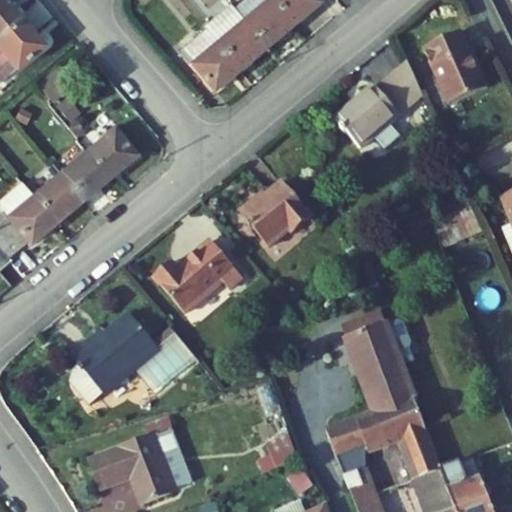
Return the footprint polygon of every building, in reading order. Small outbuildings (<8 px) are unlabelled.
[(0,0),(0,38),(19,22),(0,0)] [(270,0),(245,0),(234,10),(266,49),(293,27),(270,0)] [(270,0),(293,27),(320,4),(316,0),(270,0)] [(207,32),(239,71),(266,49),(234,10),(207,32)] [(0,84),(42,49),(19,22),(0,38),(0,84)] [(207,32),(180,54),(212,93),(239,71),(207,32)] [(423,50),(450,107),(487,90),(461,32),(423,50)] [(422,99),(408,64),(377,91),(374,87),(334,120),(361,151),(422,99)] [(59,68),(38,87),(53,104),(74,85),(59,68)] [(433,123),(426,108),(416,112),(423,127),(433,123)] [(112,130),(85,153),(109,180),(136,158),(112,130)] [(85,153),(59,175),(82,203),(109,180),(85,153)] [(59,175),(32,197),(56,225),(82,203),(59,175)] [(252,229),(269,249),(290,232),(293,235),(313,219),(283,183),(242,217),(247,223),(246,224),(251,230),(252,229)] [(0,214),(1,215),(0,215),(0,249),(8,259),(26,244),(29,247),(56,225),(32,197),(21,184),(0,201),(0,214)] [(511,194),(501,199),(511,226),(511,194)] [(441,207),(446,218),(466,209),(462,198),(441,207)] [(466,209),(446,218),(432,224),(443,251),(483,234),(471,207),(466,209)] [(154,279),(185,316),(223,284),(229,291),(243,280),(212,243),(178,271),(172,264),(154,279)] [(8,259),(0,249),(0,269),(10,261),(8,259)] [(135,369),(158,350),(151,341),(148,338),(137,325),(129,316),(106,335),(94,346),(91,342),(72,358),(80,366),(74,371),(70,383),(90,407),(135,369)] [(148,338),(152,335),(141,322),(137,325),(148,338)] [(368,453),(402,440),(416,480),(441,471),(385,324),(343,339),(371,415),(326,432),(336,459),(366,448),(368,453)] [(168,327),(151,341),(158,350),(135,369),(156,394),(196,360),(168,327)] [(103,332),(91,342),(94,346),(106,335),(103,332)] [(168,420),(150,427),(154,436),(168,431),(171,430),(168,420)] [(161,454),(175,449),(168,431),(154,436),(161,454)] [(154,436),(88,462),(100,492),(131,480),(141,505),(176,492),(174,488),(188,482),(175,449),(161,454),(154,436)] [(276,444),(284,466),(298,460),(290,438),(276,444)] [(274,470),(284,466),(276,444),(266,448),(274,470)] [(366,448),(336,459),(354,503),(377,494),(367,472),(368,453),(366,448)] [(493,511),(474,459),(441,471),(456,511),(455,511),(493,511)] [(454,511),(456,511),(441,471),(416,480),(428,511),(454,511)] [(383,511),(377,494),(354,503),(357,511),(383,511)] [(201,511),(218,511),(215,503),(200,508),(201,511)]
